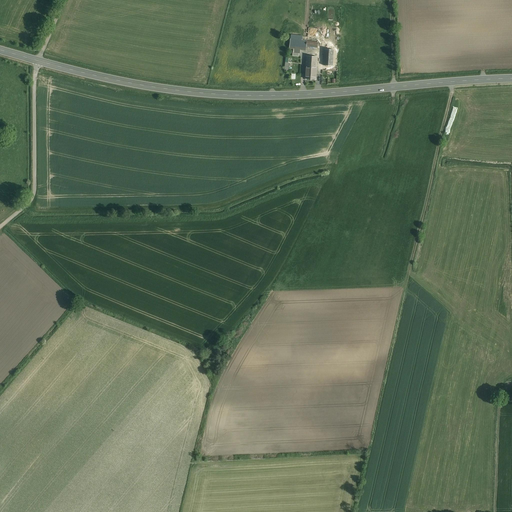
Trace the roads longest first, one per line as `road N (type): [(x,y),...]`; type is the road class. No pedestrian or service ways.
road 1 (secondary): [(511,78),(217,94),(150,89),(38,60)]
road 2 (track): [(0,381),(73,299),(0,226)]
road 3 (unclassified): [(38,60),(34,190),(0,226)]
